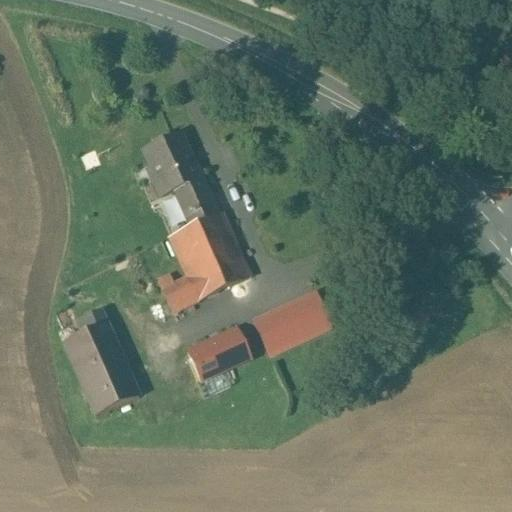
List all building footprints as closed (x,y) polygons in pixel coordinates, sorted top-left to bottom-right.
[(191,231),(170,241),(188,280),(239,257),(221,217),(216,220),(179,139),(142,156),(154,183),(151,184),(159,202),(175,195),(191,231)] [(188,280),(173,287),(170,279),(157,285),(167,308),(163,310),(165,314),(169,312),(171,317),(250,281),(239,257),(188,280)] [(315,297),(253,325),(270,361),(331,333),(315,297)] [(106,328),(63,347),(95,420),(138,401),(106,328)] [(235,333),(187,355),(201,386),(249,364),(235,333)]
